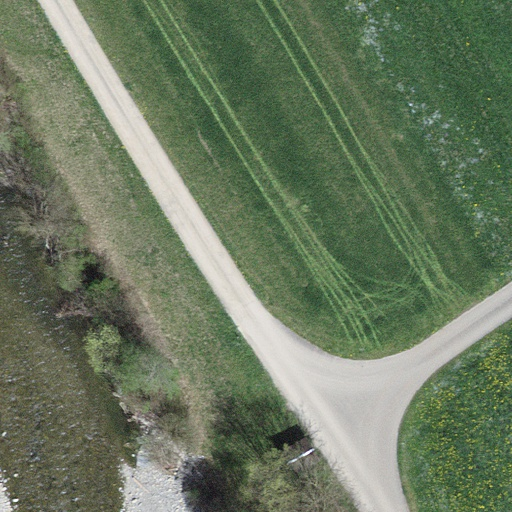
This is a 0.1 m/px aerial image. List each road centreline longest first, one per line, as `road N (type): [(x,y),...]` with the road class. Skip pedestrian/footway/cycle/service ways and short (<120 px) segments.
road 1 (track): [(374,511),(234,314),(54,0)]
road 2 (track): [(321,432),(511,299)]
